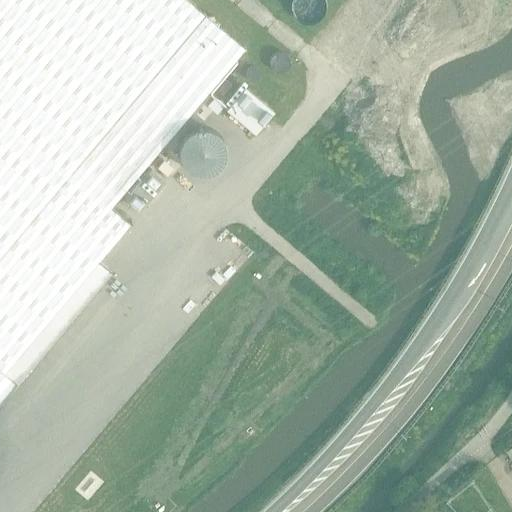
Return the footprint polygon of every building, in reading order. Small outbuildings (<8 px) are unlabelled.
[(0,0),(0,123),(103,0),(0,0)] [(185,0),(103,0),(0,123),(0,403),(111,272),(110,271),(98,261),(108,249),(129,224),(109,207),(243,49),(203,15),(185,0)] [(223,94),(231,84),(223,78),(215,88),(223,94)] [(237,86),(224,103),(251,125),(265,108),(237,86)] [(163,161),(157,168),(167,176),(173,169),(163,161)] [(152,169),(125,200),(139,212),(166,181),(152,169)]
